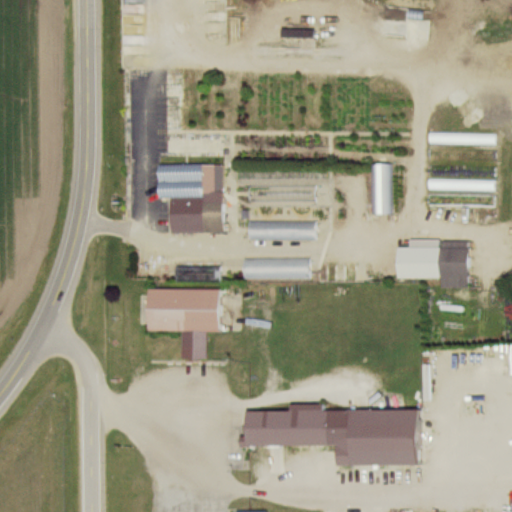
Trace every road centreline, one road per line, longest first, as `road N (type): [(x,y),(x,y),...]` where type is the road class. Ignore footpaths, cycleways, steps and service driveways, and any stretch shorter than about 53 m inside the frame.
road 1 (secondary): [(0,389),(43,329),(83,203),(85,0)]
road 2 (residential): [(91,511),(87,366),(71,344),(43,329)]
